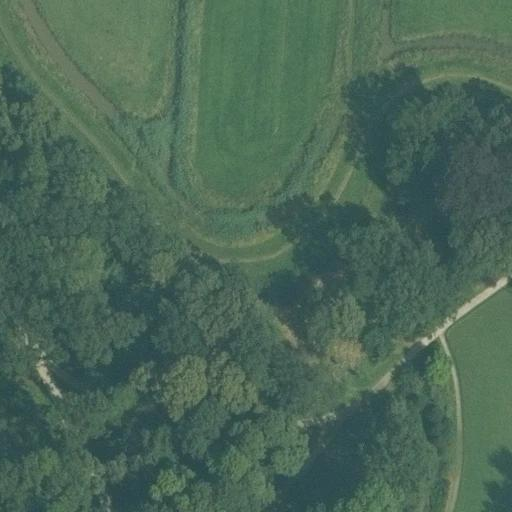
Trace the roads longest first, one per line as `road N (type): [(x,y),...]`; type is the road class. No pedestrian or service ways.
road 1 (track): [(511,276),(436,332),(346,418),(225,433),(142,432),(35,357)]
road 2 (track): [(107,511),(35,357)]
road 3 (track): [(346,418),(270,511)]
